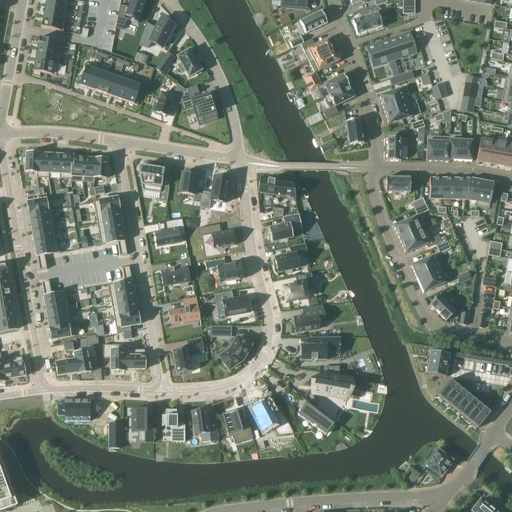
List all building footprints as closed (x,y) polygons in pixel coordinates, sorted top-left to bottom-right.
[(68,0),(45,0),(45,7),(67,11),(69,0),(68,0)] [(120,5),(115,29),(123,30),(127,20),(138,24),(142,13),(146,0),(130,0),(129,2),(129,7),(120,5)] [(45,7),(43,17),(65,21),(67,11),(45,7)] [(303,36),(327,24),(321,12),(297,23),(303,36)] [(377,13),(352,21),(357,36),(382,28),(377,13)] [(41,22),(40,28),(63,33),(65,21),(43,17),(42,22),(41,22)] [(146,23),(138,46),(148,49),(151,43),(162,49),(166,41),(168,42),(171,35),(170,34),(174,26),(161,19),(156,29),(153,27),(151,30),(145,27),(147,24),(146,23)] [(495,22),(493,29),(505,31),(507,24),(495,22)] [(394,60),(416,53),(410,33),(388,41),(394,60)] [(300,37),(289,43),(292,49),(300,45),(303,44),(300,37)] [(38,44),(37,50),(56,53),(58,42),(38,38),(37,44),(38,44)] [(303,44),(300,45),(309,62),(333,50),(327,39),(314,46),(312,40),(303,44)] [(372,68),(394,60),(388,41),(366,48),(372,68)] [(37,50),(35,60),(54,64),(54,63),(56,53),(37,50)] [(189,50),(177,57),(181,64),(177,66),(181,73),(185,71),(189,78),(201,71),(196,63),(197,63),(194,58),(189,50)] [(333,50),(309,62),(314,73),(314,74),(315,73),(338,62),(333,50)] [(136,53),(134,61),(145,65),(147,57),(136,53)] [(492,53),(490,60),(502,62),(503,55),(492,53)] [(164,58),(155,69),(156,69),(162,74),(171,63),(164,58)] [(35,60),(32,76),(40,79),(41,74),(56,76),(58,64),(54,63),(54,64),(35,60)] [(78,77),(76,85),(90,90),(98,68),(87,64),(82,78),(78,77)] [(98,68),(90,90),(95,92),(101,94),(109,71),(98,68)] [(109,71),(101,94),(107,96),(112,97),(120,75),(109,71)] [(403,82),(414,79),(412,72),(400,76),(403,82)] [(314,73),(303,79),(306,85),(318,80),(315,73),(314,74),(314,73)] [(120,75),(112,97),(123,101),(130,79),(120,75)] [(318,80),(306,85),(310,92),(317,88),(322,100),(325,99),(324,98),(349,87),(343,75),(321,86),(318,80)] [(403,82),(400,76),(399,76),(393,78),(389,80),(391,86),(403,82)] [(465,84),(477,86),(478,79),(466,77),(465,84)] [(505,78),(503,90),(511,92),(511,79),(508,79),(505,78)] [(130,79),(123,101),(137,106),(140,98),(137,97),(142,83),(130,79)] [(442,84),(431,88),(433,95),(444,91),(442,84)] [(465,84),(464,91),(476,93),(477,86),(465,84)] [(156,99),(152,112),(155,113),(154,115),(160,117),(160,115),(166,117),(171,103),(179,106),(184,90),(177,85),(173,95),(167,93),(166,95),(161,94),(159,100),(156,99)] [(324,98),(325,99),(330,110),(323,113),(326,119),(338,113),(335,107),(354,98),(349,87),(324,98)] [(184,90),(179,106),(191,102),(193,109),(194,108),(199,124),(204,122),(211,120),(217,118),(215,113),(216,113),(210,95),(195,99),(191,88),(184,90)] [(404,88),(379,97),(384,111),(409,103),(404,88)] [(511,92),(503,90),(501,103),(508,104),(511,104),(511,92)] [(435,101),(447,97),(444,91),(433,95),(435,101)] [(475,98),(476,93),(464,91),(463,97),(475,100),(475,98)] [(461,104),(473,106),(475,100),(463,97),(461,104)] [(409,103),(384,111),(388,125),(413,117),(409,103)] [(461,104),(460,111),(472,113),(473,106),(461,104)] [(359,120),(345,123),(349,146),(363,144),(359,120)] [(424,127),(422,121),(411,124),(413,131),(424,127)] [(450,138),(449,161),(459,162),(460,138),(461,138),(461,136),(449,136),(449,138),(450,138)] [(426,152),(426,162),(438,163),(439,137),(427,137),(427,145),(426,152)] [(439,137),(438,163),(449,163),(449,161),(450,138),(449,138),(439,137)] [(387,138),(387,161),(400,162),(400,159),(407,160),(407,148),(407,139),(387,138)] [(460,138),(459,162),(471,162),(472,139),(461,138),(460,138)] [(494,141),(480,139),(476,162),(490,165),(494,141)] [(334,141),(320,148),(323,154),(332,150),(336,148),(338,147),(334,141)] [(504,167),(508,144),(494,141),(490,165),(504,167)] [(21,158),(21,165),(26,166),(25,173),(37,173),(38,154),(26,154),(26,158),(21,158)] [(37,173),(36,178),(49,179),(49,174),(50,155),(38,154),(37,173)] [(50,155),(49,174),(59,175),(60,175),(61,156),(50,155)] [(59,175),(59,179),(70,180),(71,180),(72,158),(73,158),(73,156),(61,156),(60,175),(59,175)] [(70,180),(70,182),(82,183),(84,159),(73,158),(72,158),(71,180),(70,180)] [(84,159),(82,183),(94,183),(94,179),(95,159),(84,159)] [(95,159),(94,179),(106,179),(106,175),(111,175),(111,168),(106,167),(107,160),(95,159)] [(138,169),(138,170),(138,172),(139,172),(142,191),(159,194),(158,202),(167,203),(169,187),(161,186),(164,170),(143,167),(142,167),(141,167),(140,167),(139,167),(139,168),(138,169)] [(182,173),(179,194),(193,197),(192,202),(201,204),(202,195),(194,194),(197,175),(182,173)] [(203,192),(200,208),(209,209),(210,201),(225,204),(226,201),(228,202),(229,194),(227,194),(229,180),(213,178),(210,194),(203,192)] [(410,178),(386,178),(385,193),(409,194),(410,178)] [(429,200),(442,200),(442,179),(429,179),(429,200)] [(454,200),(454,179),(442,179),(442,200),(454,200)] [(454,179),(454,200),(465,201),(469,179),(454,179)] [(466,200),(477,202),(481,182),(469,179),(465,201),(466,201),(466,200)] [(259,180),(257,193),(295,199),(292,185),(274,182),(274,181),(272,181),(270,180),(267,180),(267,181),(259,180)] [(493,184),(481,182),(477,202),(476,207),(489,209),(493,184)] [(103,187),(94,189),(95,196),(104,194),(103,187)] [(117,198),(93,202),(95,214),(119,209),(117,198)] [(50,199),(27,203),(29,214),(52,210),(50,199)] [(411,203),(414,210),(425,205),(422,199),(411,203)] [(428,211),(425,205),(414,210),(417,216),(428,211)] [(119,209),(95,214),(97,224),(121,220),(119,209)] [(52,210),(29,214),(31,225),(54,221),(52,210)] [(284,226),(268,229),(271,243),(279,241),(279,243),(287,242),(287,240),(293,238),(291,232),(302,230),(298,214),(282,218),(284,226)] [(393,227),(399,241),(421,231),(415,217),(393,227)] [(121,220),(97,224),(99,235),(123,231),(121,220)] [(166,230),(154,233),(157,247),(156,247),(157,248),(180,243),(179,238),(185,237),(182,220),(165,223),(166,230)] [(54,221),(31,225),(32,236),(56,231),(54,221)] [(219,225),(197,229),(199,237),(210,235),(213,250),(235,246),(232,231),(220,233),(219,225)] [(56,231),(32,236),(34,246),(58,242),(56,231)] [(123,231),(99,235),(101,246),(117,243),(119,257),(127,256),(124,242),(125,242),(123,231)] [(427,244),(421,231),(399,241),(405,254),(427,244)] [(58,242),(34,246),(36,257),(37,257),(39,271),(46,270),(44,256),(60,253),(58,242)] [(490,242),(489,249),(501,251),(502,244),(490,242)] [(447,243),(436,248),(439,254),(450,249),(447,243)] [(290,255),(275,259),(278,273),(299,268),(296,255),(299,254),(298,246),(289,248),(290,255)] [(499,258),(501,251),(489,249),(487,256),(499,258)] [(439,270),(439,271),(441,270),(435,256),(411,266),(417,280),(439,270)] [(168,271),(161,272),(163,287),(189,282),(187,268),(190,267),(189,259),(179,261),(180,269),(173,270),(173,269),(168,270),(168,271)] [(224,259),(204,262),(206,270),(217,268),(220,283),(226,282),(227,284),(236,283),(235,280),(242,279),(239,264),(225,267),(224,259)] [(124,283),(108,285),(110,297),(134,292),(132,281),(131,281),(129,268),(122,269),(124,283)] [(445,284),(439,271),(439,270),(417,280),(423,294),(445,284)] [(470,279),(468,273),(457,278),(459,284),(470,279)] [(297,285),(283,288),(286,302),(298,299),(299,302),(307,300),(306,298),(308,297),(306,291),(314,289),(311,274),(295,277),(297,285)] [(7,276),(0,277),(0,288),(9,287),(7,276)] [(495,281),(483,279),(482,286),(494,288),(495,281)] [(49,282),(41,283),(44,297),(43,297),(45,308),(69,304),(67,293),(51,295),(49,282)] [(9,287),(0,288),(0,299),(11,297),(9,287)] [(134,292),(110,297),(112,307),(136,303),(134,292)] [(231,292),(214,295),(215,303),(223,302),(226,317),(249,313),(247,300),(244,300),(244,298),(233,300),(231,292)] [(455,312),(439,296),(429,306),(446,322),(455,312)] [(0,310),(13,308),(11,297),(0,299),(0,310)] [(184,309),(168,311),(170,326),(200,321),(196,298),(183,301),(184,309)] [(136,303),(112,307),(114,318),(137,314),(136,303)] [(69,304),(45,308),(47,319),(71,314),(69,304)] [(304,317),(294,318),(296,333),(318,330),(317,321),(324,320),(322,306),(303,309),(304,317)] [(13,308),(0,310),(0,321),(15,318),(13,308)] [(468,314),(461,313),(459,325),(466,326),(468,314)] [(71,314),(47,319),(49,329),(73,325),(71,314)] [(137,314),(114,318),(117,335),(131,332),(130,326),(139,325),(137,314)] [(485,317),(478,316),(476,328),(483,329),(485,317)] [(15,318),(0,321),(0,332),(17,330),(15,318)] [(73,325),(49,329),(51,340),(75,336),(73,325)] [(230,327),(210,328),(210,336),(230,336),(230,327)] [(129,333),(120,334),(121,341),(130,340),(129,333)] [(173,359),(171,359),(172,366),(174,366),(176,375),(179,374),(179,375),(180,374),(180,373),(183,373),(183,374),(184,374),(192,372),(189,356),(204,354),(201,338),(186,341),(188,349),(172,351),(173,359)] [(226,352),(219,358),(229,370),(238,363),(239,364),(246,356),(245,356),(251,345),(237,338),(232,345),(230,344),(225,350),(226,352)] [(301,353),(300,353),(300,354),(301,354),(301,361),(302,361),(310,361),(312,361),(315,361),(317,361),(324,361),(326,361),(326,354),(333,354),(333,338),(311,338),(311,343),(311,346),(302,346),(301,346),(301,353)] [(73,343),(63,344),(65,351),(74,350),(73,343)] [(86,351),(74,354),(75,360),(78,373),(77,373),(78,375),(91,373),(88,359),(96,358),(94,345),(85,346),(86,351)] [(124,345),(103,345),(103,359),(111,359),(111,372),(124,372),(124,370),(124,350),(124,345)] [(124,350),(124,370),(145,370),(145,350),(124,350)] [(429,359),(449,363),(449,362),(448,362),(449,357),(450,357),(450,355),(449,354),(449,355),(440,353),(439,353),(431,352),(431,351),(430,351),(430,353),(429,359)] [(1,361),(4,380),(5,380),(25,376),(22,357),(1,361)] [(428,366),(427,366),(447,370),(447,369),(448,363),(449,363),(429,359),(429,360),(428,366)] [(75,360),(55,364),(57,376),(77,373),(78,373),(75,360)] [(427,372),(426,374),(427,374),(436,376),(437,376),(445,377),(446,378),(446,375),(447,370),(427,366),(427,367),(428,367),(427,372)] [(315,379),(312,392),(346,398),(350,378),(324,374),(323,381),(315,379)] [(438,394),(437,396),(438,397),(443,400),(442,401),(443,401),(456,386),(455,385),(450,381),(450,380),(448,382),(446,386),(445,386),(445,387),(442,390),(441,391),(439,395),(438,394)] [(456,386),(443,401),(444,402),(448,405),(449,406),(461,390),(461,389),(460,390),(457,386),(456,386)] [(461,390),(449,406),(450,406),(454,409),(454,410),(467,395),(466,394),(462,391),(461,390)] [(467,395),(454,410),(455,411),(459,414),(460,415),(473,399),(472,398),(472,399),(468,395),(467,395)] [(473,399),(460,415),(461,415),(465,418),(465,419),(466,419),(478,404),(477,403),(473,400),(474,400),(473,399)] [(61,401),(61,415),(68,415),(68,421),(92,421),(92,401),(61,401)] [(267,402),(253,410),(264,431),(271,427),(276,437),(293,435),(280,411),(273,414),(267,402)] [(299,413),(297,415),(312,426),(314,424),(318,427),(316,429),(325,436),(327,434),(335,423),(307,402),(299,413)] [(478,404),(466,419),(466,420),(467,420),(471,423),(470,423),(471,424),(484,408),(483,407),(483,408),(479,404),(478,404)] [(484,408),(471,424),(472,425),(472,424),(477,428),(478,429),(479,427),(482,423),(482,424),(482,423),(485,419),(486,418),(489,415),(490,413),(489,413),(485,409),(484,408)] [(131,411),(131,433),(138,433),(138,443),(153,443),(153,425),(146,425),(146,422),(146,421),(146,417),(146,416),(146,411),(131,411)] [(165,417),(161,417),(161,427),(165,427),(165,429),(171,429),(171,430),(172,430),(172,442),(183,442),(183,443),(184,443),(184,426),(176,426),(176,417),(176,411),(173,411),(165,411),(165,417)] [(193,422),(191,422),(192,427),(194,427),(195,435),(201,435),(202,444),(218,442),(216,425),(208,426),(206,412),(192,414),(193,422)] [(236,412),(223,416),(229,435),(237,433),(240,444),(253,440),(248,424),(241,427),(236,412)] [(110,425),(110,449),(122,449),(122,424),(110,425)] [(428,462),(425,466),(441,477),(444,474),(450,465),(453,461),(437,450),(434,454),(428,462)] [(0,511),(16,507),(16,506),(0,460),(0,511)] [(419,476),(411,470),(410,472),(418,478),(419,476)] [(480,501),(471,511),(493,511),(494,511),(489,508),(480,501)]
